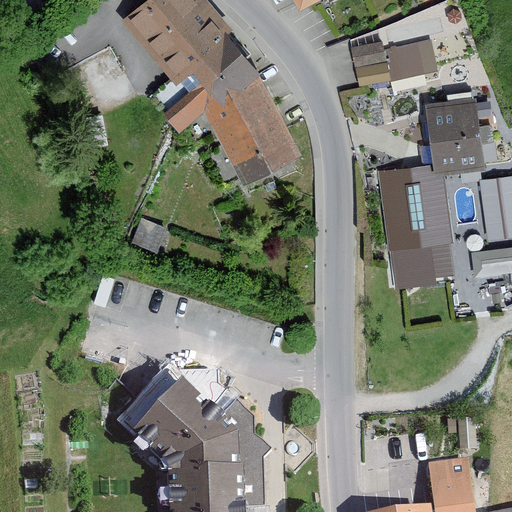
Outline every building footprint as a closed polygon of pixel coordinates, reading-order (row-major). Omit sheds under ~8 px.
[(171,135),(196,113),(231,183),(290,154),(251,73),(218,36),(225,30),(199,0),(135,0),(112,20),(164,80),(141,101),(171,135)] [(415,43),(383,51),(391,80),(423,72),(415,43)] [(381,82),(374,44),(345,50),(353,88),(381,82)] [(481,156),(474,95),(431,99),(438,161),(481,156)] [(448,234),(439,163),(382,170),(391,242),(448,234)] [(161,230),(138,221),(129,246),(152,254),(161,230)] [(511,243),(473,245),(474,272),(511,270),(511,243)] [(174,367),(174,381),(130,430),(165,461),(166,511),(240,511),(240,501),(269,501),(268,455),(278,444),(260,430),(260,411),(224,381),(223,365),(174,367)] [(477,511),(472,457),(433,461),(438,511),(477,511)] [(421,486),(389,490),(392,507),(423,503),(421,486)]
